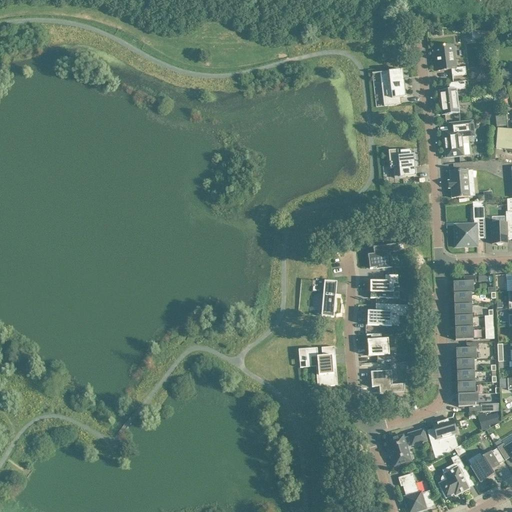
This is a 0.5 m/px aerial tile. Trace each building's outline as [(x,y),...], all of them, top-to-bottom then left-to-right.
[(435,48),(437,57),(437,63),(435,64),(436,72),(451,70),(452,77),(466,76),(465,68),(456,69),(455,61),(453,61),(451,46),(435,48)] [(486,68),(475,69),(476,81),(487,79),(486,68)] [(501,76),(511,78),(511,70),(502,69),(501,76)] [(384,73),(380,73),(381,84),(384,107),(388,106),(394,106),(399,105),(401,105),(400,98),(400,97),(405,96),(407,96),(405,81),(404,81),(402,70),(395,71),(390,72),(389,72),(384,73)] [(449,84),(450,91),(439,92),(442,116),(459,114),(456,90),(465,89),(465,82),(449,84)] [(506,114),(495,115),(496,128),(507,126),(506,114)] [(469,144),(468,137),(474,136),(472,121),(448,124),(449,132),(443,132),(444,135),(442,135),(443,143),(445,143),(446,158),(463,156),(462,145),(469,144)] [(511,130),(497,129),(496,149),(511,150),(511,130)] [(398,150),(388,151),(390,169),(399,168),(400,172),(400,171),(402,171),(403,178),(416,177),(414,155),(412,156),(411,150),(400,151),(401,155),(399,155),(398,150)] [(469,189),(467,171),(450,173),(450,181),(448,182),(449,189),(451,189),(452,198),(470,197),(475,196),(474,188),(469,189)] [(483,192),(484,202),(492,201),(491,191),(483,192)] [(454,226),(455,244),(455,248),(460,248),(464,248),(464,247),(468,247),(468,248),(477,247),(477,240),(485,239),(484,208),(473,208),(473,221),(476,221),(476,225),(470,225),(470,228),(455,228),(455,226),(454,226)] [(491,224),(492,245),(496,244),(498,246),(502,246),(503,244),(507,244),(507,243),(504,243),(504,240),(511,239),(511,212),(506,213),(506,224),(491,224)] [(403,243),(377,247),(377,248),(379,248),(380,254),(368,256),(370,269),(382,268),(383,269),(392,268),(390,253),(399,252),(404,251),(403,243)] [(370,282),(370,291),(379,291),(379,298),(370,298),(370,299),(393,299),(393,291),(394,291),(394,289),(393,289),(393,284),(398,284),(398,276),(385,276),(385,282),(370,282)] [(453,283),(453,295),(471,294),(471,295),(474,295),(473,283),(475,283),(475,277),(463,277),(464,283),(453,283)] [(311,280),(310,292),(312,292),(321,293),(322,281),(313,281),(311,280)] [(324,281),(321,317),(334,318),(334,317),(332,317),(332,314),(334,314),(335,297),(336,297),(337,282),(324,282),(324,281)] [(453,295),(454,307),(472,306),(471,295),(471,294),(453,295)] [(368,312),(367,327),(392,327),(392,314),(406,314),(406,316),(408,316),(407,306),(392,306),(376,305),(376,313),(368,312)] [(454,307),(454,318),(472,317),(472,306),(454,307)] [(454,318),(455,329),(473,329),(472,317),(454,318)] [(473,329),(455,329),(455,341),(473,340),(473,329)] [(381,335),(366,336),(367,336),(371,336),(371,341),(367,341),(367,343),(369,357),(389,356),(388,340),(381,340),(381,335)] [(456,350),(456,362),(474,361),(476,361),(476,350),(478,350),(478,343),(466,344),(466,350),(456,350)] [(336,370),(335,355),(334,355),(334,356),(322,357),(318,358),(317,349),(305,350),(306,359),(305,359),(305,362),(306,362),(306,366),(318,365),(320,387),(318,387),(318,386),(317,386),(318,388),(335,386),(333,370),(336,370)] [(456,362),(457,373),(474,372),(474,361),(456,362)] [(371,373),(372,388),(379,387),(380,395),(404,393),(405,385),(392,385),(391,371),(371,373)] [(457,373),(457,385),(475,384),(474,372),(457,373)] [(507,380),(499,380),(499,389),(508,389),(507,380)] [(457,385),(458,396),(475,395),(475,384),(457,385)] [(475,395),(458,396),(458,408),(469,407),(469,413),(481,413),(480,406),(478,406),(478,395),(475,395)] [(498,412),(487,416),(490,425),(501,422),(498,412)] [(434,431),(427,433),(436,461),(458,448),(454,435),(457,434),(455,429),(452,420),(440,423),(440,422),(437,423),(437,424),(433,426),(434,431)] [(408,435),(410,442),(417,439),(418,444),(427,442),(423,430),(408,435)] [(387,441),(392,458),(395,467),(411,462),(403,436),(387,441)] [(511,458),(511,459),(511,443),(505,448),(503,444),(502,445),(497,448),(505,461),(511,458)] [(466,453),(462,446),(455,450),(459,457),(466,453)] [(494,475),(491,471),(499,467),(499,465),(504,462),(497,450),(491,453),(491,452),(482,458),(483,459),(471,467),(481,483),(494,475)] [(456,469),(444,475),(443,477),(441,479),(441,481),(442,484),(439,485),(442,490),(440,491),(440,492),(441,492),(444,498),(446,497),(446,498),(454,494),(455,496),(461,494),(462,494),(461,493),(469,489),(464,480),(469,477),(458,456),(451,459),(451,460),(452,459),(456,469)] [(421,493),(419,494),(413,474),(398,479),(401,488),(403,487),(406,498),(404,498),(408,511),(419,511),(426,510),(426,509),(434,506),(429,492),(421,494),(421,493)]
